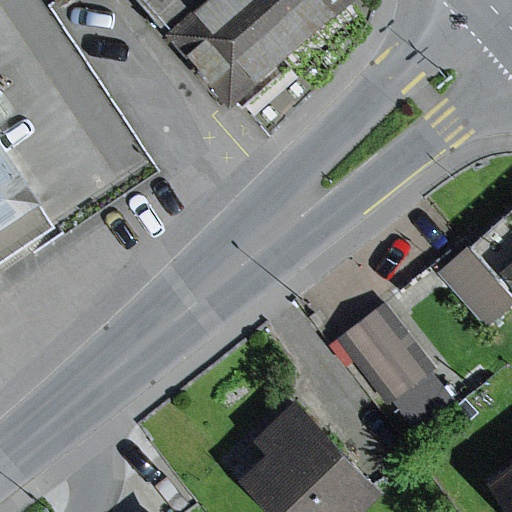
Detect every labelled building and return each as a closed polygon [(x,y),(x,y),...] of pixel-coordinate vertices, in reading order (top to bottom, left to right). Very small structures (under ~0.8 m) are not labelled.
[(165,0),(232,88),(348,0),(165,0)] [(0,94),(0,231),(63,191),(0,94)] [(511,215),(470,250),(511,301),(511,215)] [(387,306),(336,342),(402,434),(453,398),(387,306)] [(266,451),(242,468),(274,511),(346,511),(369,496),(297,397),(251,431),(266,451)] [(511,511),(511,460),(478,486),(498,511),(511,511)]
